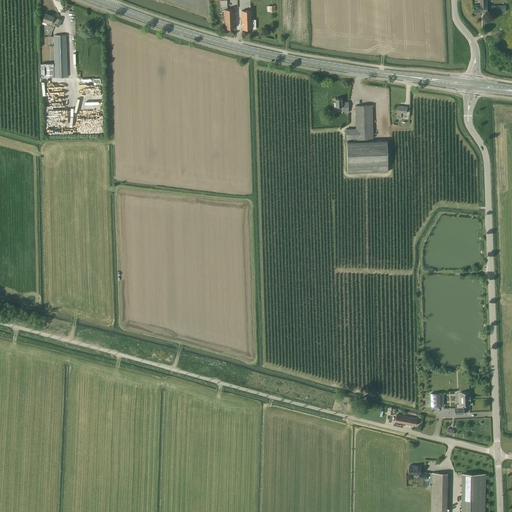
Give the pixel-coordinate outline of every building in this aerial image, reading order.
[(220,0),(210,0),(211,21),(222,20),(220,0)] [(487,5),(486,0),(480,0),(481,5),(474,5),(475,13),(488,12),(487,5)] [(225,28),(234,28),(234,9),(227,9),(224,9),(225,28)] [(253,20),(251,20),(251,10),(242,10),(242,29),(256,29),(256,24),(253,24),(253,20)] [(54,16),(45,13),(41,23),(46,25),(47,22),(51,24),(51,23),(54,24),(54,25),(58,26),(61,19),(57,18),(53,17),(54,16)] [(66,35),(54,35),(54,42),(55,77),(67,77),(66,35)] [(367,138),(373,138),(372,105),(355,105),(356,128),(346,129),(346,139),(356,139),(357,141),(346,142),(348,173),(388,171),(387,140),(367,141),(367,138)] [(407,107),(398,106),(397,114),(401,115),(402,112),(407,113),(407,107)] [(455,408),(455,414),(465,414),(464,408),(463,408),(463,405),(470,405),(470,400),(471,400),(471,397),(470,397),(469,392),(461,392),(462,397),(459,398),(459,404),(457,404),(457,408),(455,408)] [(440,399),(440,393),(431,393),(431,406),(444,406),(443,399),(440,399)] [(417,418),(397,415),(395,421),(416,425),(417,418)] [(414,465),(410,465),(409,474),(420,474),(420,478),(427,478),(427,472),(421,472),(422,465),(418,465),(418,466),(414,466),(414,465)] [(446,511),(448,473),(432,472),(431,511),(446,511)] [(462,511),(484,511),(485,474),(463,473),(462,511)]
